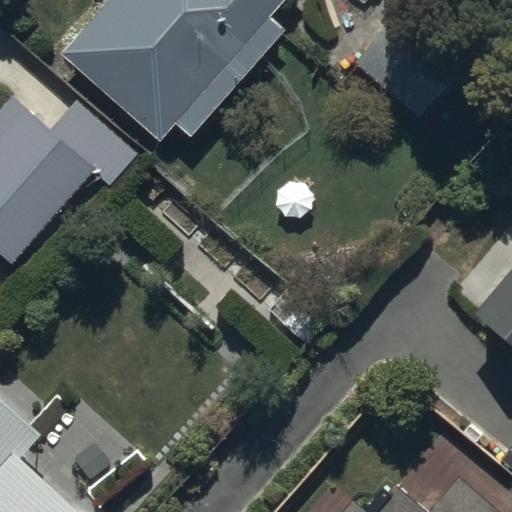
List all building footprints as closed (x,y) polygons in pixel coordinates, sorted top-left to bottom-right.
[(102,0),(59,48),(156,136),(176,114),(193,130),(288,25),(268,7),(274,0),(102,0)] [(48,127),(9,92),(0,101),(0,248),(13,260),(96,168),(108,179),(136,149),(77,95),(48,127)] [(511,256),(471,307),(511,339),(511,438),(495,459),(511,472),(511,256)] [(0,511),(73,511),(83,501),(25,451),(43,430),(0,393),(0,511)] [(507,511),(459,473),(431,507),(394,477),(368,509),(349,494),(334,511),(507,511)]
